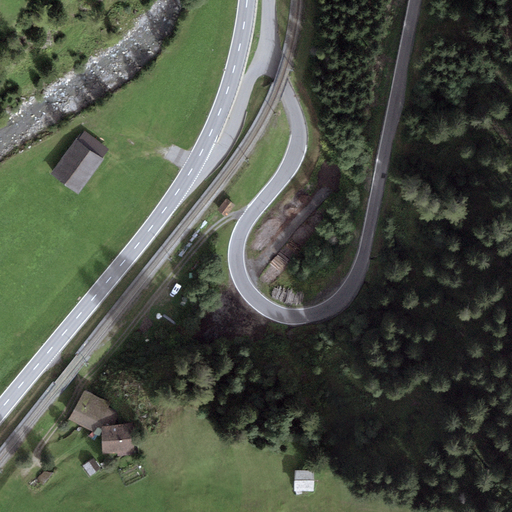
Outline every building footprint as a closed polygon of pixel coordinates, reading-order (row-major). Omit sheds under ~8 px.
[(78,142),(101,158),(108,148),(84,132),(78,142)] [(78,142),(74,139),(51,173),(82,194),(105,161),(101,158),(78,142)] [(233,205),(226,200),(219,210),(226,215),(233,205)] [(284,271),(282,269),(291,259),(283,252),(259,278),(270,287),(284,271)] [(110,404),(84,390),(69,419),(102,437),(102,427),(114,426),(119,414),(108,407),(110,404)] [(114,426),(102,427),(102,437),(103,454),(117,452),(117,456),(134,454),(133,450),(139,450),(136,423),(114,426)] [(100,469),(93,459),(83,466),(90,476),(100,469)] [(309,477),(287,478),(288,500),(310,499),(309,477)]
